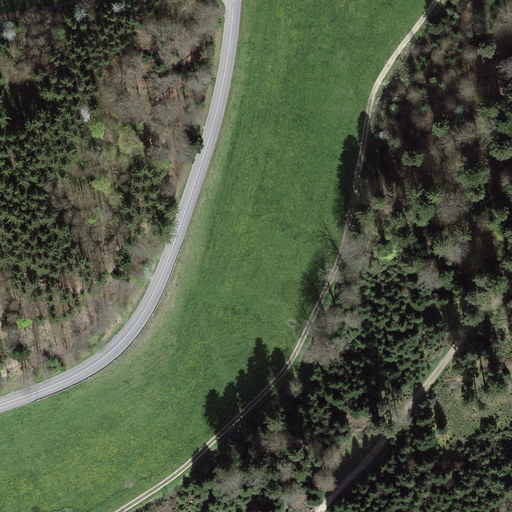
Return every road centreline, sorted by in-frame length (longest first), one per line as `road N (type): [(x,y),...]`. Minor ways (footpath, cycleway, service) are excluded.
road 1 (track): [(435,0),(380,78),(346,235),(290,360),(153,491),(118,511)]
road 2 (tertiary): [(0,404),(95,363),(142,314),(212,126),(232,0)]
road 3 (track): [(318,511),(504,289)]
